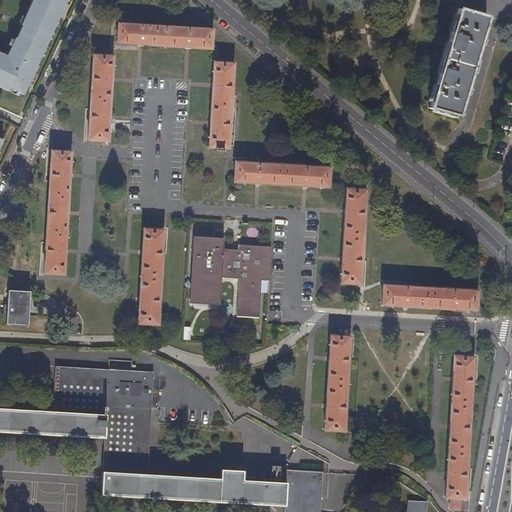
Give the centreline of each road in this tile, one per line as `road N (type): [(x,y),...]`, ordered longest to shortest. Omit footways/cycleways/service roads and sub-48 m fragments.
road 1 (residential): [(511,252),(209,0)]
road 2 (residential): [(0,204),(95,0)]
